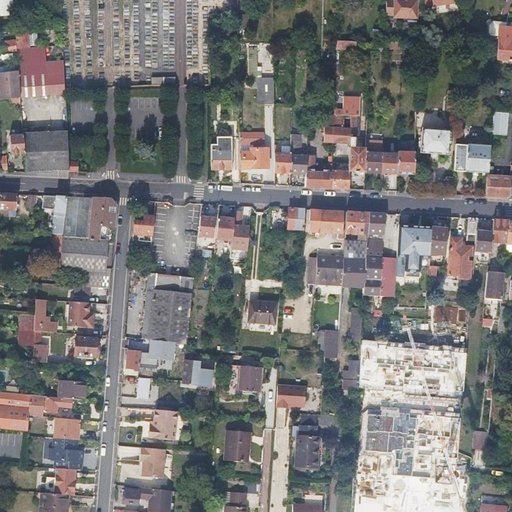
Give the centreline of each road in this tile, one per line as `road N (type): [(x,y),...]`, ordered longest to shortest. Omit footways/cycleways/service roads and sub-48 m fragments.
road 1 (secondary): [(510,208),(126,187)]
road 2 (residential): [(126,187),(103,511)]
road 3 (secondary): [(126,187),(0,183)]
